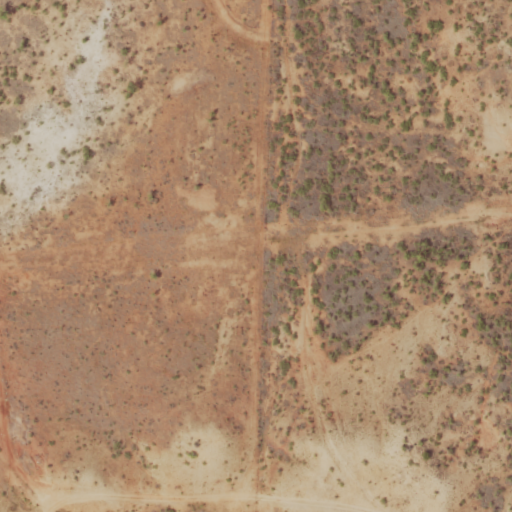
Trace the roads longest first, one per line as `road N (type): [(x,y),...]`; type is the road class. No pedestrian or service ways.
road 1 (track): [(430,511),(362,481),(302,410),(282,329),(284,0)]
road 2 (track): [(20,511),(25,502),(0,378)]
